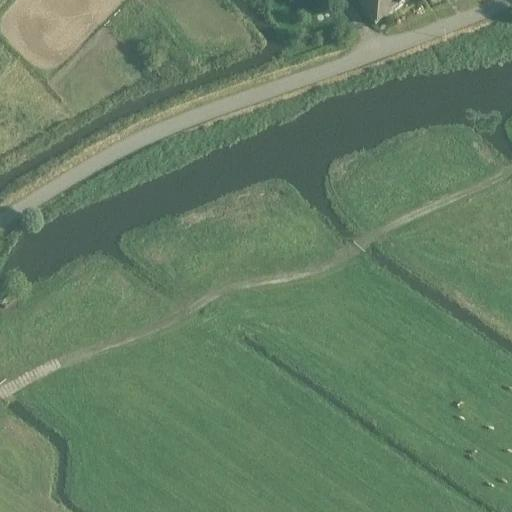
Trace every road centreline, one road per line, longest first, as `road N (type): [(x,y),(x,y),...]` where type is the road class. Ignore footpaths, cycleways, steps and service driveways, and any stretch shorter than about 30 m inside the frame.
road 1 (track): [(511,180),(374,239),(334,277),(210,303),(185,327),(0,401)]
road 2 (tertiary): [(0,227),(151,138),(511,4)]
